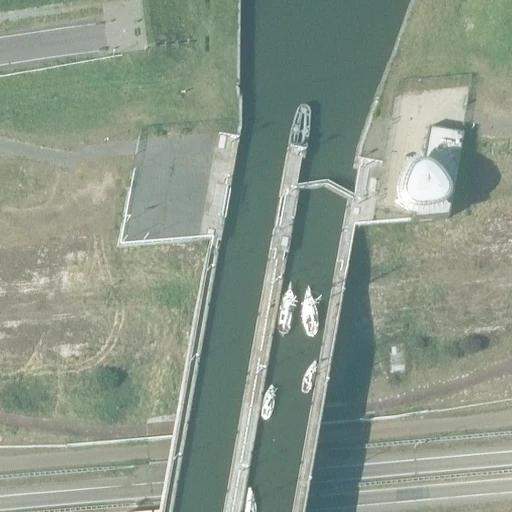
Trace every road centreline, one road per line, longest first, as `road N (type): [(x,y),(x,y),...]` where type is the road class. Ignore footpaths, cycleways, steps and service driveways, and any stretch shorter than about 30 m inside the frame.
road 1 (trunk): [(511,458),(0,504)]
road 2 (unclassified): [(0,464),(511,419)]
road 3 (trunk): [(217,511),(511,485)]
